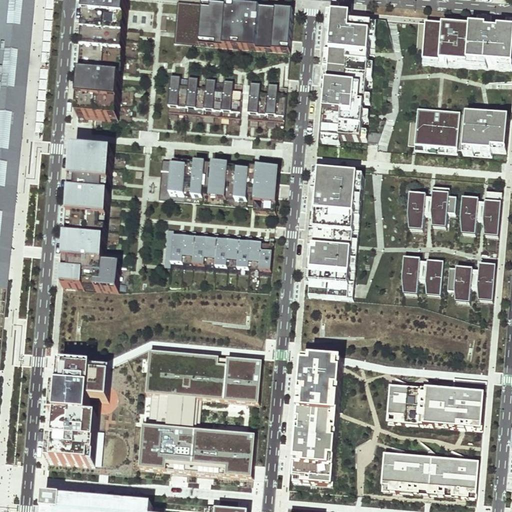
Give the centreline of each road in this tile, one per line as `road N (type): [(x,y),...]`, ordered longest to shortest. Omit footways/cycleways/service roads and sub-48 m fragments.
road 1 (residential): [(313,0),(268,511)]
road 2 (residential): [(25,511),(68,0)]
road 3 (residential): [(498,511),(511,370)]
road 4 (residential): [(511,10),(381,0)]
